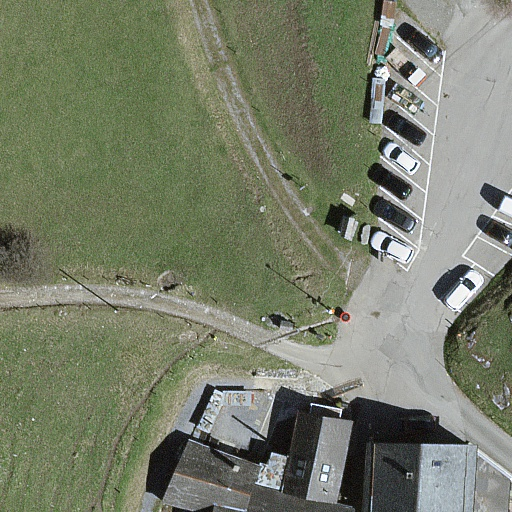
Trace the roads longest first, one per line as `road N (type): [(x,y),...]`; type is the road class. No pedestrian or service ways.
road 1 (track): [(0,295),(115,295),(193,309),(323,361),(379,356)]
road 2 (track): [(199,0),(255,150),(388,326)]
road 3 (residential): [(509,91),(379,356)]
road 4 (unclassified): [(511,456),(379,356)]
